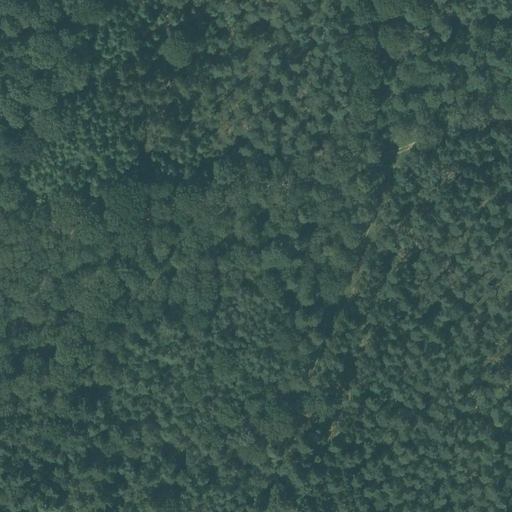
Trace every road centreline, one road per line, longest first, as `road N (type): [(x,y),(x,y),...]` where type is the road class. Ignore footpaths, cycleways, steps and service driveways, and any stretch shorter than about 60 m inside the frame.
road 1 (track): [(0,229),(265,190),(398,150)]
road 2 (track): [(398,150),(511,111)]
